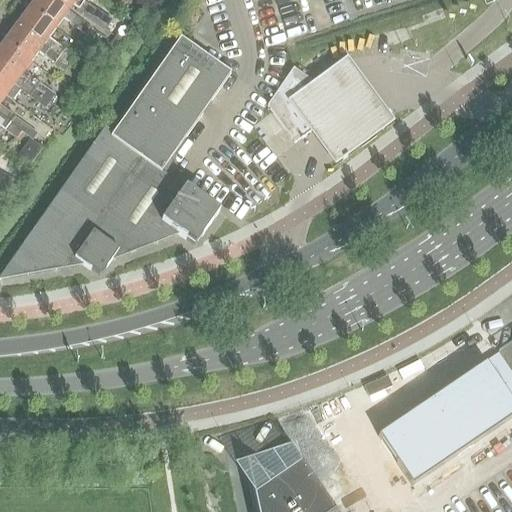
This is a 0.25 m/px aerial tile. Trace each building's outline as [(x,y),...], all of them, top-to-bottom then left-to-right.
[(91,31),(83,25),(50,0),(35,0),(28,10),(56,30),(63,20),(79,31),(87,37),(91,31)] [(58,0),(88,18),(87,19),(95,24),(101,15),(83,4),(85,0),(58,0)] [(17,28),(59,58),(64,52),(49,40),(56,30),(28,10),(19,23),(20,24),(17,28)] [(54,65),(59,58),(17,28),(15,32),(13,30),(3,44),(30,64),(38,54),(54,65)] [(172,157),(230,75),(180,39),(112,135),(104,129),(0,277),(0,280),(82,266),(99,278),(112,261),(177,236),(194,248),(218,213),(175,183),(177,180),(172,157)] [(0,66),(33,92),(39,85),(23,73),(30,64),(3,44),(0,47),(0,66)] [(74,59),(64,52),(59,58),(69,66),(74,59)] [(59,58),(54,65),(64,73),(69,66),(59,58)] [(324,161),(331,171),(392,128),(383,116),(371,100),(358,83),(344,63),(287,107),(317,151),(324,161)] [(12,102),(19,92),(28,99),(33,92),(0,66),(0,93),(6,97),(5,98),(12,102)] [(312,83),(324,74),(332,68),(331,67),(311,82),(293,69),(267,107),(280,124),(294,144),(313,130),(296,107),(312,83)] [(55,97),(39,85),(33,92),(50,104),(55,97)] [(33,92),(28,99),(45,111),(50,104),(33,92)] [(6,97),(0,93),(0,119),(8,125),(21,133),(32,141),(37,136),(13,119),(0,108),(0,104),(5,98),(6,97)] [(16,141),(21,133),(8,125),(0,119),(0,129),(3,132),(16,141)] [(14,185),(0,176),(0,186),(9,192),(14,185)] [(511,345),(498,355),(511,376),(511,345)] [(332,511),(299,463),(298,464),(267,485),(247,472),(255,511),(332,511)]
